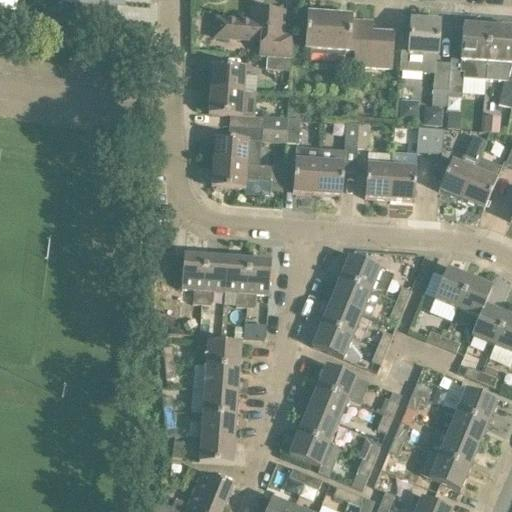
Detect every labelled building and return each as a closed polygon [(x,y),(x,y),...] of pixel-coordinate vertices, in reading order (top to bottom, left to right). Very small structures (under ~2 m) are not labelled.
[(59,0),(59,3),(78,5),(77,15),(102,17),(104,8),(112,8),(113,0),(59,0)] [(260,60),(266,61),(292,63),(294,39),(281,38),(283,16),(253,14),(252,25),(216,22),(215,41),(261,44),(260,60)] [(353,70),(391,72),(394,37),(392,36),(392,48),(371,47),(372,26),(351,24),(351,21),(307,17),(305,52),(354,56),(353,70)] [(450,67),(436,66),(438,27),(411,25),(408,56),(401,56),(400,75),(434,78),(431,109),(447,110),(447,100),(449,73),(450,67)] [(460,64),(486,66),(489,30),(463,28),(460,64)] [(511,31),(489,30),(486,66),(511,67),(511,31)] [(291,75),(292,63),(266,61),(265,73),(291,75)] [(243,96),(245,71),(212,69),(210,94),(243,96)] [(463,75),(449,73),(447,100),(462,101),(463,75)] [(498,108),(501,109),(511,111),(511,107),(511,84),(504,83),(498,108)] [(241,120),(255,120),(256,97),(243,96),(210,94),(208,118),(241,120)] [(460,115),(448,114),(447,132),(459,132),(460,115)] [(261,133),(286,135),(287,123),(262,121),(261,133)] [(287,123),(286,135),(285,147),(298,148),(299,123),(287,123)] [(344,151),(356,152),(358,127),(345,127),(344,151)] [(358,127),(356,152),(369,153),(370,128),(358,127)] [(429,158),(431,132),(418,132),(416,157),(429,158)] [(443,133),(431,132),(429,158),(441,159),(443,133)] [(285,147),(286,135),(261,133),(260,145),(285,147)] [(464,154),(476,161),(485,144),(473,137),(464,154)] [(259,170),(260,145),(214,142),(213,166),(246,169),(259,170)] [(317,199),(320,154),(295,152),(292,197),(317,199)] [(344,156),(320,154),(317,199),(341,200),(344,156)] [(473,173),(451,164),(438,195),(461,204),(474,174),(479,161),(478,160),(473,173)] [(479,161),(474,174),(461,204),(483,214),(496,183),(502,170),(479,161)] [(282,196),(284,171),(271,170),(259,170),(246,169),(213,166),(211,191),(244,193),(245,184),(270,185),(269,195),(282,196)] [(389,204),(391,170),(367,169),(364,202),(389,204)] [(416,172),(391,170),(389,204),(413,206),(416,172)] [(202,308),(205,258),(205,260),(183,259),(181,294),(192,295),(190,307),(202,308)] [(224,296),(227,262),(206,260),(206,258),(205,258),(202,308),(209,309),(210,295),(224,296)] [(253,313),(254,298),(268,300),(271,265),(249,264),(249,261),(248,261),(248,263),(245,312),(253,313)] [(349,261),(339,283),(379,299),(389,277),(349,261)] [(227,262),(224,296),(235,297),(234,311),(245,312),(248,263),(227,262)] [(433,305),(456,314),(469,282),(446,272),(433,305)] [(492,291),(469,282),(456,314),(478,324),(484,310),(492,291)] [(330,306),(361,318),(370,322),(379,299),(339,283),(330,306)] [(395,306),(404,310),(410,295),(401,291),(395,306)] [(330,306),(321,328),(352,341),(361,318),(330,306)] [(398,325),(404,310),(395,306),(389,320),(398,325)] [(484,310),(478,324),(480,325),(473,341),(494,350),(507,319),(484,310)] [(182,323),(188,338),(199,333),(192,318),(182,323)] [(511,357),(511,364),(511,367),(511,366),(511,320),(507,319),(494,350),(511,357)] [(234,342),(242,342),(243,327),(235,327),(234,341),(234,342)] [(243,341),(253,341),(254,328),(243,327),(243,341)] [(321,328),(312,350),(343,363),(352,341),(321,328)] [(441,350),(444,341),(430,334),(426,344),(441,350)] [(383,335),(375,354),(384,358),(392,339),(383,335)] [(459,347),(444,341),(441,350),(456,356),(459,347)] [(239,372),(241,348),(206,345),(204,369),(239,372)] [(162,351),(164,368),(174,367),(172,350),(162,351)] [(370,365),(380,368),(384,358),(375,354),(370,365)] [(174,367),(164,368),(165,382),(175,381),(174,367)] [(239,372),(204,369),(202,394),(237,396),(239,372)] [(357,382),(356,382),(326,369),(316,392),(347,404),(348,404),(357,382)] [(478,385),(482,376),(467,370),(463,379),(478,385)] [(487,370),(484,377),(495,381),(498,374),(487,370)] [(497,382),(495,381),(484,377),(482,376),(478,385),(493,391),(497,382)] [(412,397),(421,401),(427,403),(431,394),(416,387),(412,397)] [(348,404),(347,404),(316,392),(307,414),(338,427),(350,432),(359,409),(348,404)] [(466,393),(457,415),(487,428),(497,405),(466,393)] [(237,396),(202,394),(201,418),(236,420),(237,396)] [(415,415),(421,401),(412,397),(406,411),(415,415)] [(164,417),(173,416),(171,399),(162,400),(164,417)] [(378,417),(382,419),(392,423),(398,407),(388,403),(384,402),(378,417)] [(307,414),(298,437),(329,449),(338,427),(307,414)] [(448,438),(478,450),(487,428),(457,415),(448,438)] [(175,431),(173,416),(164,417),(166,440),(176,440),(176,431),(175,431)] [(236,420),(201,418),(199,442),(234,444),(236,420)] [(382,419),(376,434),(386,438),(392,423),(382,419)] [(394,441),(403,445),(409,430),(400,426),(394,441)] [(341,454),(329,449),(298,437),(289,459),(319,472),(318,476),(331,481),(341,454)] [(439,460),(469,473),(478,450),(448,438),(439,460)] [(397,459),(403,445),(394,441),(387,456),(397,459)] [(234,444),(199,442),(198,466),(232,469),(234,444)] [(181,462),(183,446),(173,445),(171,461),(181,462)] [(379,452),(370,448),(364,463),(373,467),(379,452)] [(469,473),(439,460),(430,483),(460,495),(469,473)] [(373,467),(364,463),(356,480),(355,480),(350,489),(362,494),(367,482),(373,467)] [(171,475),(180,476),(180,468),(171,468),(171,475)] [(193,495),(225,510),(233,490),(235,491),(235,490),(186,470),(182,480),(197,486),(193,495)] [(303,488),(307,479),(292,472),(288,482),(303,488)] [(321,485),(307,479),(303,488),(318,494),(321,485)] [(333,500),(348,506),(352,498),(336,491),(333,500)] [(188,509),(175,504),(172,510),(176,511),(223,511),(225,510),(193,495),(188,509)] [(379,510),(383,511),(388,511),(394,499),(385,496),(379,510)] [(352,498),(348,506),(360,511),(359,511),(371,511),(373,507),(352,498)] [(293,511),(271,502),(266,511),(293,511)] [(446,511),(423,502),(418,511),(446,511)]
